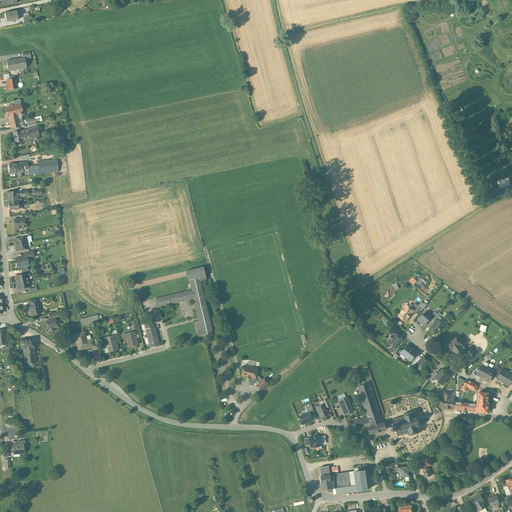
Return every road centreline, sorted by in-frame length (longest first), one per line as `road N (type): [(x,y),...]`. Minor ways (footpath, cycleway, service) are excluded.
road 1 (residential): [(293,439),(154,416),(11,321)]
road 2 (residential): [(388,495),(367,436),(334,423),(293,439)]
road 3 (residential): [(502,414),(503,397),(440,361),(414,335)]
